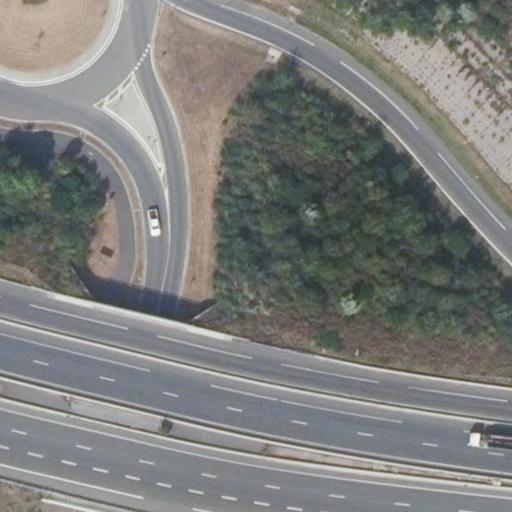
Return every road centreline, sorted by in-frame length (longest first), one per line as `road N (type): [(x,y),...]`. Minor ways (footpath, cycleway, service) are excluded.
road 1 (trunk): [(511,453),(207,408),(0,350)]
road 2 (motorway): [(511,410),(260,369),(0,305)]
road 3 (trunk): [(511,247),(351,81),(260,29),(186,0)]
road 4 (trunk): [(0,436),(261,496),(405,511)]
road 5 (primary): [(159,313),(180,225),(177,166),(136,30)]
road 6 (primary): [(34,105),(103,125),(142,165),(154,203),(159,313)]
road 7 (primary): [(113,511),(159,313)]
road 8 (primary): [(34,105),(98,83),(136,30)]
